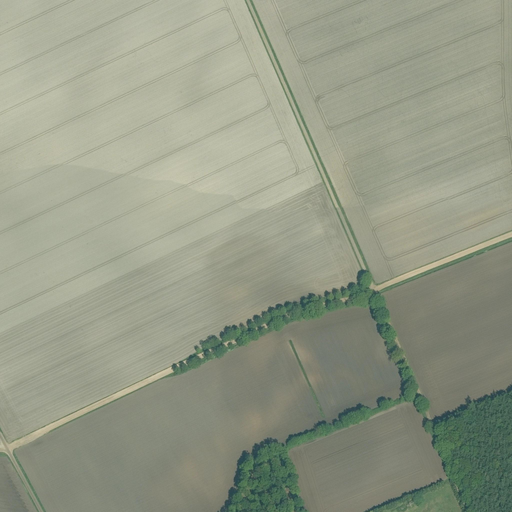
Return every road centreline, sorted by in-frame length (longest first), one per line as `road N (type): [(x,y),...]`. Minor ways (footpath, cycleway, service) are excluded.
road 1 (track): [(6,449),(267,325),(511,235)]
road 2 (unclassified): [(374,292),(247,0)]
road 3 (track): [(374,292),(468,511)]
